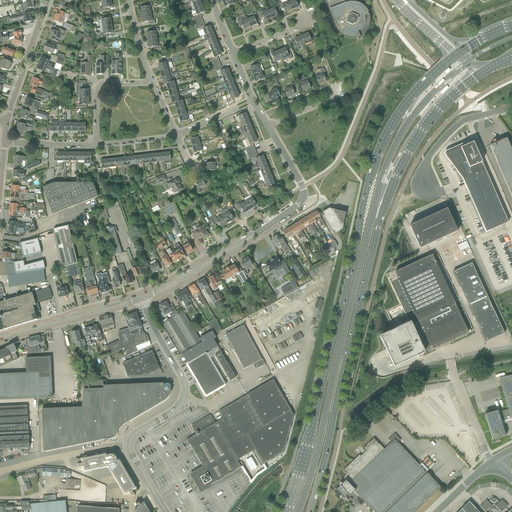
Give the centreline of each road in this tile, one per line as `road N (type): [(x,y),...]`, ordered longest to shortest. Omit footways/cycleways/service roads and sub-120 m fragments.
road 1 (secondary): [(454,57),(403,105),(377,154),(286,511)]
road 2 (secondary): [(309,511),(385,202),(430,119),(472,79)]
road 3 (residential): [(141,297),(301,201),(303,187),(267,126)]
road 4 (unclassified): [(165,511),(128,446),(181,403),(184,384),(141,297)]
road 5 (residential): [(0,339),(141,297)]
road 6 (residential): [(511,109),(457,124),(430,156),(427,184)]
road 7 (unclassified): [(7,117),(45,0)]
road 8 (unclassified): [(494,459),(447,351)]
